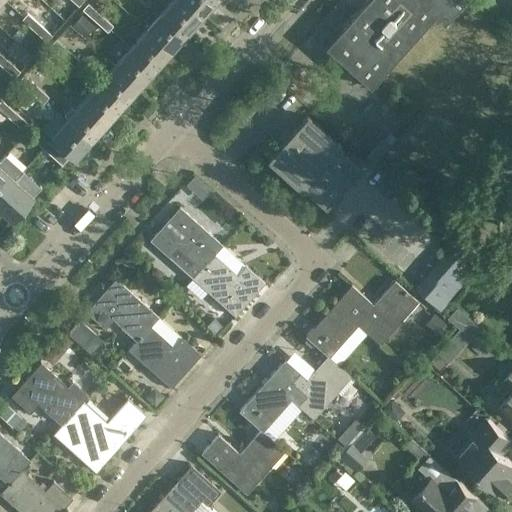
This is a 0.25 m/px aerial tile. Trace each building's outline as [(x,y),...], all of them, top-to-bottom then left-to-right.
[(186,0),(169,0),(161,9),(186,32),(202,14),(186,0)] [(186,0),(202,14),(214,0),(186,0)] [(364,0),(324,45),(370,86),(434,14),(443,22),(462,0),(364,0)] [(100,13),(87,2),(82,9),(94,20),(100,13)] [(161,9),(145,27),(170,50),(186,32),(161,9)] [(39,23),(27,12),(21,18),(33,29),(39,23)] [(113,24),(100,13),(94,20),(107,31),(113,24)] [(46,41),(52,35),(39,23),(33,29),(46,41)] [(145,27),(129,45),(154,68),(170,50),(145,27)] [(62,55),(68,49),(55,37),(49,44),(62,55)] [(15,38),(9,45),(26,60),(32,53),(15,38)] [(129,45),(113,63),(138,86),(154,68),(129,45)] [(80,60),(68,49),(62,55),(74,66),(80,60)] [(20,70),(7,59),(1,65),(14,77),(20,70)] [(113,63),(97,81),(122,103),(138,86),(113,63)] [(30,91),(36,85),(23,73),(17,80),(30,91)] [(97,81),(81,99),(106,121),(122,103),(97,81)] [(48,96),(36,85),(30,91),(43,102),(48,96)] [(12,108),(1,98),(0,98),(0,109),(6,115),(12,108)] [(81,99),(65,117),(90,139),(106,121),(81,99)] [(26,121),(12,108),(6,115),(20,128),(26,121)] [(59,113),(43,131),(74,158),(90,139),(65,117),(65,118),(59,113)] [(306,115),(268,159),(301,189),(304,186),(324,204),(358,167),(337,148),(340,145),(306,115)] [(53,145),(41,135),(36,141),(47,152),(53,145)] [(67,158),(53,145),(47,152),(61,164),(67,158)] [(0,193),(14,178),(15,179),(22,170),(4,154),(0,158),(0,193)] [(194,206),(212,186),(195,170),(177,191),(194,206)] [(14,178),(0,193),(0,209),(10,219),(32,194),(15,179),(14,178)] [(222,243),(178,204),(148,238),(168,256),(176,246),(200,267),(213,253),(222,243)] [(236,274),(213,253),(200,267),(191,277),(234,315),(264,281),(245,264),(236,274)] [(112,318),(136,339),(150,324),(158,316),(115,277),(85,310),(104,328),(112,318)] [(373,302),(366,296),(358,305),(372,319),(364,328),(380,343),(418,300),(394,279),(373,302)] [(305,335),(327,354),(329,354),(357,323),(364,328),(372,319),(358,305),(366,296),(351,282),(305,335)] [(448,325),(434,312),(424,323),(438,335),(448,325)] [(90,348),(102,335),(80,315),(68,328),(90,348)] [(214,331),(220,324),(216,320),(211,320),(207,325),(214,331)] [(172,345),(150,324),(136,339),(127,348),(170,387),(200,354),(180,336),(172,345)] [(306,378),(299,372),(291,382),(305,394),(297,404),(313,417),(318,421),(322,417),(317,412),(351,374),(329,354),(327,354),(306,378)] [(239,410),(261,429),(262,430),(290,398),(297,404),(305,394),(291,382),(299,372),(284,358),(239,410)] [(36,403),(60,424),(82,399),(40,362),(10,395),(28,412),(36,403)] [(511,387),(511,394),(500,407),(511,418),(511,372),(505,381),(511,387)] [(106,416),(88,400),(86,403),(82,399),(60,424),(52,433),(95,472),(146,415),(127,398),(106,421),(103,418),(106,416)] [(476,433),(456,455),(498,492),(500,490),(503,493),(511,482),(511,478),(511,476),(511,461),(501,452),(511,440),(487,418),(475,431),(476,433)] [(284,449),(262,430),(261,429),(240,453),(218,433),(201,452),(246,493),(284,449)] [(0,477),(7,483),(8,484),(21,470),(29,460),(0,433),(0,477)] [(316,459),(309,452),(301,460),(309,467),(316,459)] [(430,476),(412,496),(430,511),(472,511),(465,505),(468,502),(471,504),(478,497),(430,454),(419,465),(430,476)] [(189,511),(202,498),(208,503),(220,489),(190,463),(146,511),(189,511)] [(43,490),(21,470),(8,484),(7,483),(0,490),(0,493),(20,511),(58,511),(71,498),(51,480),(43,490)]
